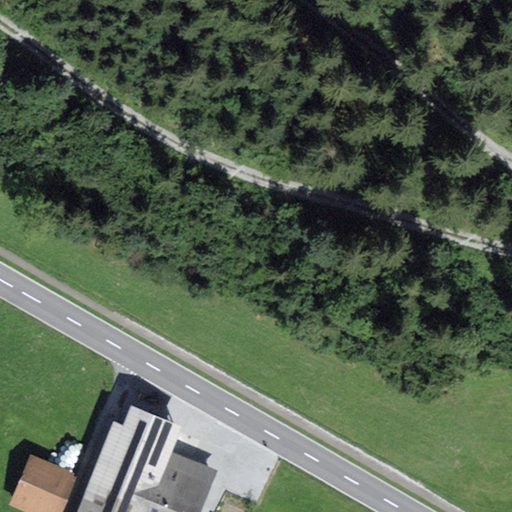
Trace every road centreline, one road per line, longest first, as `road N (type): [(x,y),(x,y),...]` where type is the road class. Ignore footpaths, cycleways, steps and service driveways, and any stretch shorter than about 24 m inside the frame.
road 1 (track): [(511,249),(202,156),(148,127),(0,19)]
road 2 (secondary): [(0,283),(402,511)]
road 3 (track): [(307,0),(511,160)]
